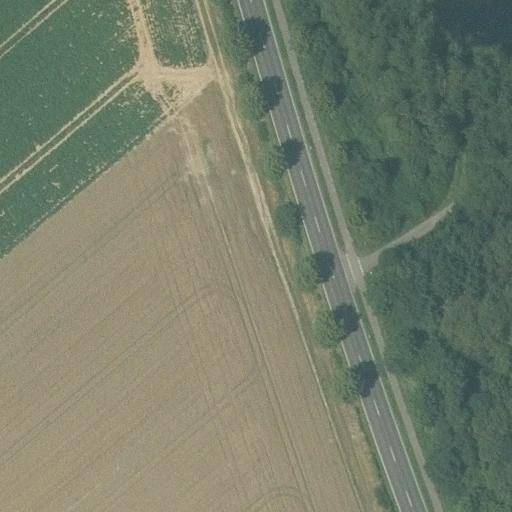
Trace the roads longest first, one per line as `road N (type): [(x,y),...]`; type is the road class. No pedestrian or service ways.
road 1 (track): [(204,0),(368,511)]
road 2 (secondary): [(412,511),(248,0)]
